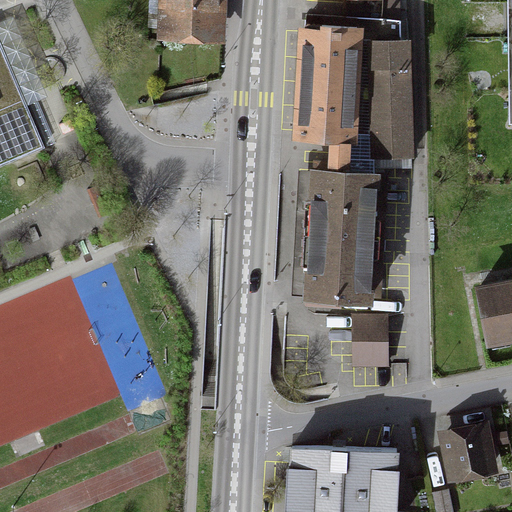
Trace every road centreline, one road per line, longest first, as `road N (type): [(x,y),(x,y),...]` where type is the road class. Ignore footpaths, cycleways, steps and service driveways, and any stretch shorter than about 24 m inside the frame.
road 1 (residential): [(237,435),(511,385)]
road 2 (residential): [(251,164),(182,159),(125,131),(61,0)]
road 3 (primary): [(237,435),(251,164)]
road 4 (primary): [(251,164),(261,0)]
